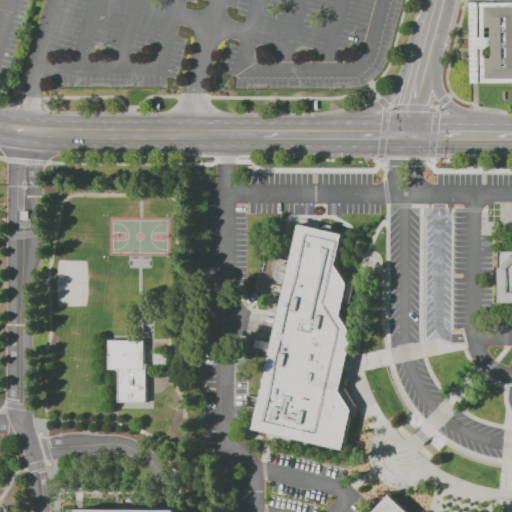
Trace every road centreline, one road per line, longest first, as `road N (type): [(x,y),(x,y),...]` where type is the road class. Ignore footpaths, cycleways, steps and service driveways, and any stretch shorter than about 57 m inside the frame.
road 1 (primary): [(227,134),(94,136),(0,126)]
road 2 (primary): [(429,31),(395,92),(327,135)]
road 3 (primary): [(511,135),(442,99),(429,31)]
